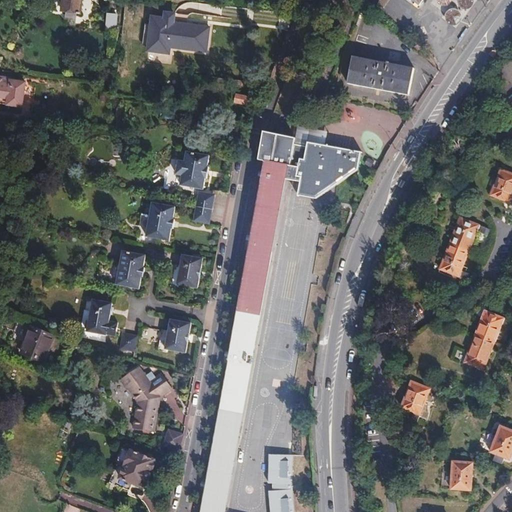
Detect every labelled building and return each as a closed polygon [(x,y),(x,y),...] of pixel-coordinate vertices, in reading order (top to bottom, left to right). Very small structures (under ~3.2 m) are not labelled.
[(59,0),(60,1),(62,1),(61,12),(79,15),(80,0),(59,0)] [(458,0),(459,3),(460,6),(464,9),(466,9),(469,9),(471,8),(473,7),(475,4),(475,1),(475,0),(458,0)] [(453,9),(450,10),(447,13),(445,16),(445,18),(446,21),(447,23),(450,25),(452,26),(455,26),(457,25),(459,24),(461,21),(462,18),(462,15),(461,13),(458,10),(456,9),(453,9)] [(279,15),(258,13),(257,21),(278,23),(279,15)] [(196,25),(162,16),(157,34),(192,43),(196,25)] [(410,67),(350,55),(345,83),(405,94),(410,67)] [(0,94),(23,98),(25,84),(11,82),(0,80),(0,94)] [(0,102),(22,106),(23,98),(0,94),(0,102)] [(250,102),(250,99),(236,96),(234,104),(248,107),(249,104),(252,104),(252,102),(250,102)] [(181,112),(179,122),(196,125),(198,115),(181,112)] [(221,129),(236,131),(238,120),(223,118),(221,129)] [(196,125),(179,122),(177,134),(194,137),(196,125)] [(284,162),(292,144),(295,138),(265,132),(262,153),(284,162)] [(205,487),(200,511),(224,511),(285,175),(300,178),(297,196),(318,199),(357,171),(360,152),(307,142),(306,147),(292,144),(284,162),(262,153),(261,160),(264,161),(263,171),(262,177),(251,235),(250,240),(230,351),(229,356),(206,482),(205,487)] [(208,168),(210,157),(187,152),(185,163),(179,161),(176,175),(182,177),(181,186),(203,190),(205,179),(207,179),(209,168),(208,168)] [(511,197),(511,193),(511,174),(499,170),(489,195),(511,204),(511,197)] [(214,196),(199,193),(193,222),(209,224),(214,196)] [(173,219),(176,208),(153,204),(146,237),(169,241),(171,229),(173,229),(175,220),(173,219)] [(459,218),(449,244),(467,251),(475,231),(484,234),(486,229),(459,218)] [(467,251),(449,244),(438,269),(466,280),(468,274),(460,270),(467,251)] [(146,255),(123,251),(117,285),(139,289),(141,277),(143,277),(145,268),(143,268),(146,255)] [(203,259),(183,256),(177,285),(198,288),(203,259)] [(110,310),(111,305),(91,301),(84,333),(113,338),(116,325),(115,324),(108,323),(109,316),(110,316),(111,310),(110,310)] [(484,311),(474,337),(492,344),(500,323),(508,327),(511,321),(484,311)] [(191,325),(170,321),(165,351),(185,354),(191,325)] [(46,343),(49,335),(35,330),(33,335),(29,334),(24,344),(37,349),(40,341),(46,343)] [(54,337),(49,335),(46,343),(40,341),(37,349),(24,344),(20,354),(44,363),(54,337)] [(137,338),(123,335),(119,351),(134,353),(137,338)] [(492,344),(474,337),(464,363),(477,368),(474,376),(479,378),(492,344)] [(132,430),(142,431),(146,423),(154,426),(157,406),(154,405),(155,398),(169,389),(158,373),(147,382),(136,367),(118,380),(125,390),(126,389),(136,404),(132,430)] [(416,423),(429,389),(410,381),(400,407),(413,412),(410,420),(416,423)] [(146,423),(142,431),(152,434),(155,427),(154,426),(146,423)] [(508,460),(511,450),(511,431),(500,426),(489,453),(508,460)] [(169,429),(165,447),(182,452),(187,434),(169,429)] [(154,461),(130,451),(130,453),(122,450),(109,484),(127,492),(131,484),(142,488),(144,481),(146,482),(154,461)] [(294,511),(293,487),(293,456),(270,453),(268,482),(271,483),(272,490),(268,491),(270,511),(294,511)] [(450,489),(470,491),(472,464),(452,462),(450,489)]
